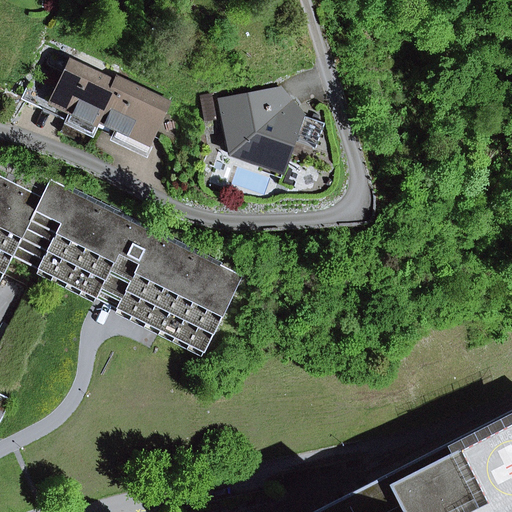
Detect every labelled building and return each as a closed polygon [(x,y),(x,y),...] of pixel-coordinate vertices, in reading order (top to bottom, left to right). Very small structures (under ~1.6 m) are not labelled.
[(95,125),(115,83),(51,52),(39,79),(57,88),(54,95),(71,104),(65,117),(67,118),(92,130),(95,125)] [(71,104),(54,95),(57,88),(39,79),(32,76),(21,100),(66,121),(67,118),(65,117),(71,104)] [(115,83),(95,125),(109,132),(108,136),(144,154),(169,103),(117,78),(115,83)] [(253,109),(291,102),(280,89),(250,94),(253,109)] [(228,149),(284,168),(294,142),(303,116),(291,102),(253,109),(250,94),(219,100),(228,149)] [(213,95),(201,97),(205,119),(217,117),(213,95)] [(294,142),(316,149),(324,124),(303,116),(294,142)] [(92,130),(67,118),(66,121),(60,133),(85,145),(92,130)] [(284,168),(228,149),(230,157),(259,167),(257,171),(281,179),(284,168)] [(0,281),(12,257),(41,271),(204,353),(242,277),(50,182),(42,197),(0,176),(0,281)] [(201,358),(204,353),(41,271),(39,275),(201,358)] [(0,394),(0,422),(11,400),(0,394)] [(378,511),(511,444),(511,409),(313,511),(378,511)] [(511,511),(511,444),(378,511),(511,511)]
